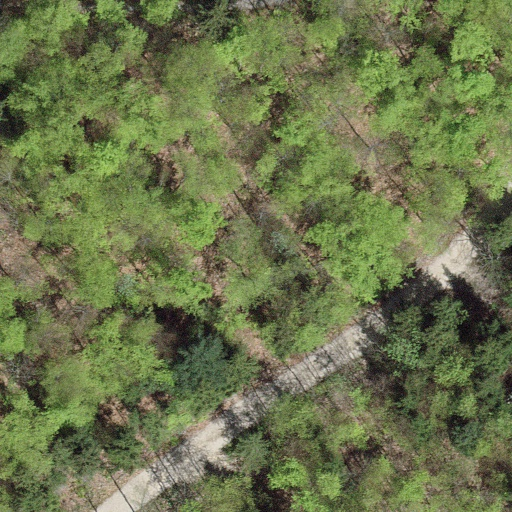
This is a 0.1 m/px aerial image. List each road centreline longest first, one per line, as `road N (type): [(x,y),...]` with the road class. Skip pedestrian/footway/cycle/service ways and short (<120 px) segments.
road 1 (track): [(511,192),(434,277),(109,511)]
road 2 (track): [(0,5),(218,0)]
